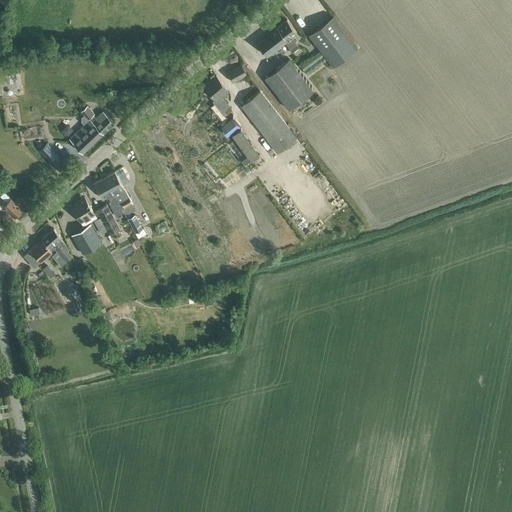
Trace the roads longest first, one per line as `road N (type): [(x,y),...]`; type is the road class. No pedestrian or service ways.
road 1 (residential): [(0,268),(46,205),(273,0)]
road 2 (unclassified): [(34,511),(0,323)]
